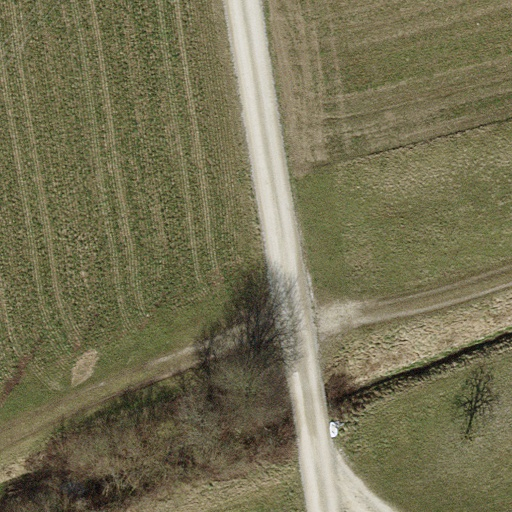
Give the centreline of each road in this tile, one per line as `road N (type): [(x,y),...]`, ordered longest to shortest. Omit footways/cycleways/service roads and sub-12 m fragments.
road 1 (track): [(511,277),(345,312),(294,311),(0,437)]
road 2 (track): [(246,0),(327,511)]
